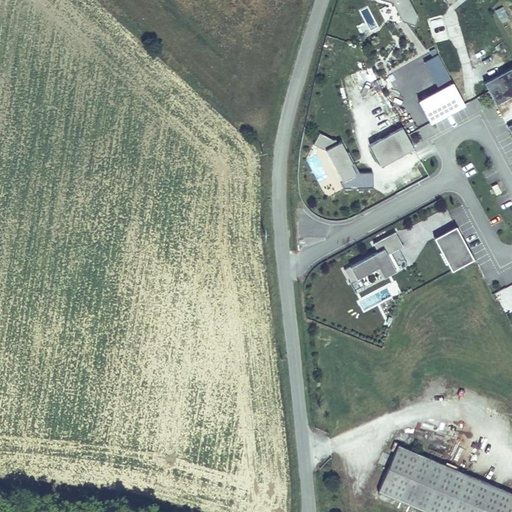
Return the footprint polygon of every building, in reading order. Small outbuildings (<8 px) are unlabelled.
[(418,17),(408,0),(382,0),(393,3),(402,21),(415,26),(418,17)] [(503,7),(495,11),(500,20),(507,16),(503,7)] [(511,67),(483,83),(495,105),(511,95),(511,67)] [(430,124),(464,105),(452,81),(417,100),(430,124)] [(380,167),(413,149),(401,128),(368,145),(380,167)] [(324,150),(341,181),(339,182),(342,188),(372,188),(372,172),(354,173),(350,165),(352,164),(340,141),(338,142),(319,134),(314,145),(324,150)] [(473,259),(455,226),(433,238),(451,271),(473,259)] [(350,282),(378,268),(382,278),(395,271),(387,255),(402,247),(395,232),(373,243),(377,252),(343,270),(350,282)] [(503,511),(511,493),(396,445),(377,491),(425,511),(503,511)]
